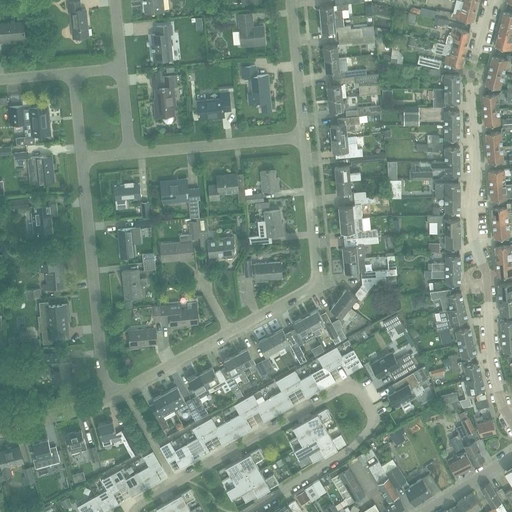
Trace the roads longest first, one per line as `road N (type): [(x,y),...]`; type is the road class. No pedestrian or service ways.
road 1 (residential): [(249,511),(370,431),(372,418),(353,391),(136,511)]
road 2 (residential): [(511,426),(489,357),(484,267),(469,211),(476,176),(470,77),(490,0)]
road 3 (residential): [(106,400),(311,289),(302,142)]
road 4 (residential): [(106,400),(80,161)]
road 5 (residential): [(130,158),(302,142)]
road 6 (residential): [(302,142),(288,0)]
